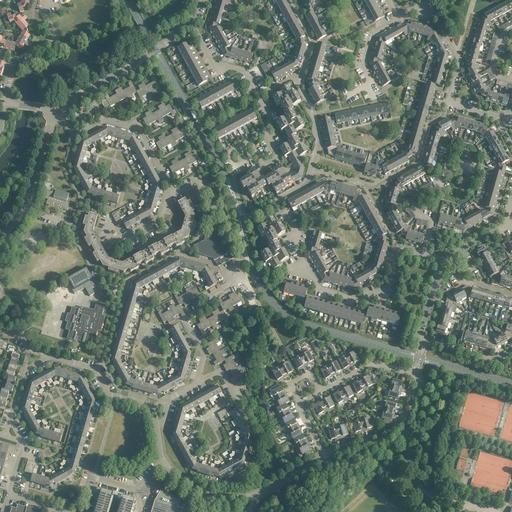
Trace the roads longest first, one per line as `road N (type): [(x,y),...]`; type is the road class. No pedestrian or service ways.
road 1 (residential): [(441,264),(399,245),(383,294),(358,304),(317,292),(303,266)]
road 2 (tertiary): [(504,130),(496,117),(450,103),(459,60),(427,3)]
road 3 (residential): [(170,186),(138,128),(108,120),(75,136),(59,109)]
road 4 (residential): [(196,383),(204,354),(187,317),(240,279),(256,299)]
road 5 (residential): [(191,25),(213,64),(244,72),(268,115),(263,135)]
road 6 (tertiary): [(326,457),(402,435),(415,374)]
road 7 (tertiary): [(205,500),(249,497),(326,457)]
road 8 (residential): [(5,102),(16,57),(52,38),(44,0)]
road 9 (residential): [(153,408),(109,395),(95,369),(49,356)]
